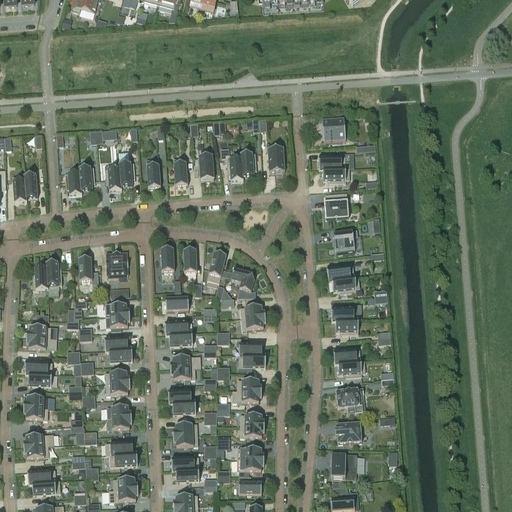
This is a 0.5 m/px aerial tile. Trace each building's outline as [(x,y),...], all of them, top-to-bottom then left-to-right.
[(1,0),(1,1),(4,1),(5,10),(17,9),(15,0),(1,0)] [(21,0),(22,8),(34,7),(34,4),(39,4),(39,0),(21,0)] [(94,16),(98,1),(94,0),(84,0),(83,4),(73,2),(71,10),(72,11),(71,15),(80,17),(81,13),(94,16)] [(144,0),(143,4),(159,9),(160,0),(144,0)] [(161,0),(159,9),(172,12),(168,26),(175,26),(179,10),(181,0),(161,0)] [(201,12),(204,0),(192,0),(192,2),(186,0),(182,14),(189,16),(191,10),(201,12)] [(204,0),(201,12),(213,16),(217,0),(204,0)] [(261,0),(262,10),(263,10),(263,17),(323,13),(323,5),(330,0),(343,0),(347,5),(349,4),(352,9),(364,0),(261,0)] [(238,16),(237,4),(230,5),(231,16),(238,16)] [(322,124),(323,146),(345,145),(344,123),(322,124)] [(198,139),(197,127),(190,128),(191,140),(198,139)] [(102,134),(96,135),(97,147),(103,147),(103,143),(117,142),(116,133),(102,134)] [(229,152),(221,153),(222,164),(226,164),(227,179),(230,179),(231,185),(243,185),(242,181),(240,158),(230,159),(229,152)] [(283,152),(267,153),(269,177),(284,176),(283,152)] [(240,154),(240,158),(242,181),(254,180),(253,173),(256,173),(255,157),(252,157),(252,153),(240,154)] [(214,172),(211,154),(206,154),(206,159),(199,160),(201,183),(214,182),(213,173),(214,172)] [(345,172),(345,160),(341,160),(341,157),(325,158),(325,161),(318,161),(319,173),(322,173),(345,172)] [(175,190),(188,189),(186,162),(173,163),(175,190)] [(118,164),(119,168),(121,190),(132,190),(132,183),(135,183),(134,167),(131,167),(130,163),(118,164)] [(146,164),(146,169),(148,192),(160,191),(158,163),(146,164)] [(78,168),(79,176),(81,195),(92,194),(92,188),(95,187),(93,171),(91,171),(90,167),(78,168)] [(121,194),(121,190),(119,168),(107,168),(108,172),(105,173),(106,189),(109,189),(109,195),(121,194)] [(345,172),(322,173),(323,184),(329,184),(329,187),(346,187),(345,184),(349,184),(349,172),(345,172)] [(79,176),(65,177),(66,194),(69,194),(69,200),(82,199),(81,195),(79,176)] [(27,206),(26,202),(24,179),(12,180),(14,207),(27,206)] [(36,179),(24,179),(26,202),(38,201),(36,179)] [(326,212),(325,212),(326,223),(349,221),(347,196),(333,197),(333,205),(325,205),(326,212)] [(357,233),(333,236),(336,258),(354,256),(352,241),(357,240),(357,233)] [(174,275),(173,252),(161,253),(162,275),(174,275)] [(197,276),(196,253),(183,254),(184,276),(197,276)] [(107,281),(127,280),(128,280),(128,279),(128,278),(127,271),(128,271),(128,263),(127,263),(127,257),(127,256),(126,256),(120,257),(120,256),(112,256),(112,257),(106,257),(105,257),(105,258),(106,258),(106,264),(105,264),(106,272),(107,279),(106,279),(106,280),(107,280),(107,281)] [(219,287),(226,259),(214,256),(207,284),(219,287)] [(91,262),(78,263),(80,285),(92,285),(92,288),(98,288),(98,275),(92,276),(91,262)] [(58,266),(46,267),(46,271),(47,293),(48,293),(48,300),(59,300),(58,293),(59,293),(59,289),(62,289),(61,272),(58,273),(58,266)] [(333,271),(326,272),(328,284),(332,284),(332,283),(354,280),(353,269),(349,269),(348,266),(332,269),(333,271)] [(33,294),(47,293),(46,271),(35,271),(35,278),(32,278),(33,294)] [(231,282),(231,284),(241,286),(239,292),(236,302),(243,302),(256,301),(255,295),(251,295),(253,285),(254,284),(249,275),(249,276),(234,272),(235,272),(234,272),(233,276),(231,282)] [(358,280),(354,280),(332,283),(332,284),(333,295),(339,294),(340,297),(356,295),(356,292),(360,292),(358,280)] [(218,289),(215,301),(221,303),(224,291),(218,289)] [(111,302),(120,301),(120,292),(111,293),(111,302)] [(165,302),(166,315),(189,313),(188,301),(165,302)] [(112,309),(105,309),(105,321),(130,319),(129,313),(127,313),(126,308),(122,308),(122,305),(112,306),(112,309)] [(337,312),(331,312),(331,324),(335,324),(358,323),(361,323),(361,309),(354,309),(337,309),(337,312)] [(240,311),(241,323),(265,321),(264,315),(262,315),(261,310),(240,311)] [(130,319),(105,321),(106,332),(111,332),(111,335),(121,335),(121,331),(128,331),(127,326),(130,326),(130,319)] [(265,327),(265,321),(241,323),(241,334),(263,332),(263,327),(265,327)] [(358,338),(358,323),(335,324),(335,336),(342,335),(342,338),(358,338)] [(165,339),(169,338),(188,337),(187,325),(165,326),(165,339)] [(27,335),(26,341),(51,342),(57,342),(57,331),(51,331),(29,330),(29,335),(27,335)] [(188,337),(169,338),(170,350),(193,349),(192,336),(188,337)] [(26,341),(26,348),(29,348),(28,353),(56,354),(57,342),(51,342),(26,341)] [(105,355),(109,354),(128,353),(128,352),(127,341),(104,342),(105,355)] [(239,347),(239,359),(261,359),(262,348),(239,347)] [(360,365),(360,364),(360,353),(356,353),(355,351),(339,352),(339,355),(333,355),(334,368),(338,367),(360,365)] [(128,353),(109,354),(109,366),(132,365),(132,352),(128,352),(128,353)] [(261,359),(239,359),(238,371),(245,371),(265,371),(265,359),(261,359)] [(195,372),(201,372),(200,360),(172,361),(173,366),(170,367),(170,373),(195,372)] [(338,367),(339,378),(345,378),(345,381),(361,379),(361,377),(365,376),(364,364),(360,364),(360,365),(338,367)] [(25,365),(25,377),(29,378),(29,377),(52,378),(52,366),(25,365)] [(195,383),(195,372),(170,373),(171,379),(173,379),(173,384),(195,383)] [(105,376),(105,388),(130,387),(129,380),(127,381),(127,375),(105,376)] [(51,390),(52,378),(29,377),(29,378),(28,389),(51,390)] [(237,394),(237,395),(261,395),(261,389),(259,389),(259,384),(237,383),(237,394)] [(130,387),(105,388),(106,399),(128,398),(127,393),(130,393),(130,387)] [(355,416),(363,415),(361,405),(359,406),(358,398),(363,398),(363,391),(335,395),(337,412),(347,410),(347,413),(354,412),(355,416)] [(191,405),(191,394),(168,395),(168,407),(172,407),(172,406),(191,405)] [(237,395),(237,394),(232,394),(232,406),(259,407),(259,401),(261,402),(261,395),(237,395)] [(24,405),(24,411),(48,412),(49,401),(27,400),(26,405),(24,405)] [(172,406),(172,407),(173,418),(196,417),(195,404),(191,405),(172,406)] [(107,423),(131,421),(131,415),(129,415),(128,410),(106,411),(107,423)] [(48,424),(48,412),(24,411),(23,418),(26,418),(26,423),(48,424)] [(74,423),(70,424),(70,430),(83,429),(83,423),(82,413),(74,413),(74,423)] [(262,419),(240,418),(240,430),(264,430),(264,424),(262,424),(262,419)] [(131,421),(107,423),(107,434),(129,433),(129,428),(132,428),(131,421)] [(360,426),(336,428),(336,434),(335,435),(335,442),(337,442),(338,448),(361,446),(360,426)] [(173,440),(197,439),(197,427),(175,428),(175,434),(173,434),(173,440)] [(264,436),(264,430),(240,430),(239,441),(261,442),(261,436),(264,436)] [(23,445),(24,451),(48,450),(54,449),(53,438),(25,440),(26,445),(23,445)] [(197,439),(173,440),(173,446),(176,446),(176,451),(198,450),(197,439)] [(133,457),(133,456),(132,445),(105,447),(105,459),(109,459),(109,458),(133,457)] [(49,461),(48,450),(24,451),(24,458),(27,457),(27,463),(49,461)] [(237,463),(264,464),(264,457),(261,457),(261,452),(237,452),(237,463)] [(398,455),(389,455),(389,468),(398,468),(398,455)] [(109,458),(109,459),(110,470),(137,469),(137,456),(133,456),(133,457),(109,458)] [(331,458),(330,483),(356,483),(356,458),(355,458),(355,457),(346,456),(345,458),(331,458)] [(198,473),(199,473),(198,460),(171,462),(172,474),(176,474),(175,473),(198,473)] [(264,470),(264,464),(237,463),(237,475),(239,475),(239,480),(249,480),(249,475),(261,475),(261,470),(264,470)] [(56,485),(56,484),(55,473),(27,475),(28,488),(32,488),(32,487),(56,485)] [(175,473),(176,474),(176,485),(199,484),(198,473),(175,473)] [(261,486),(249,486),(249,480),(239,480),(238,498),(261,499),(261,486)] [(113,494),(138,493),(137,487),(135,487),(135,482),(113,483),(113,494)] [(77,484),(78,492),(86,492),(86,483),(77,484)] [(32,487),(32,488),(33,499),(60,497),(60,484),(56,484),(56,485),(32,487)] [(176,505),(173,505),(173,511),(198,510),(197,498),(193,499),(192,492),(181,493),(181,499),(175,500),(176,505)] [(113,494),(108,494),(109,506),(136,505),(135,499),(138,499),(138,493),(113,494)] [(358,511),(357,496),(341,497),(341,502),(330,503),(330,511),(358,511)]
